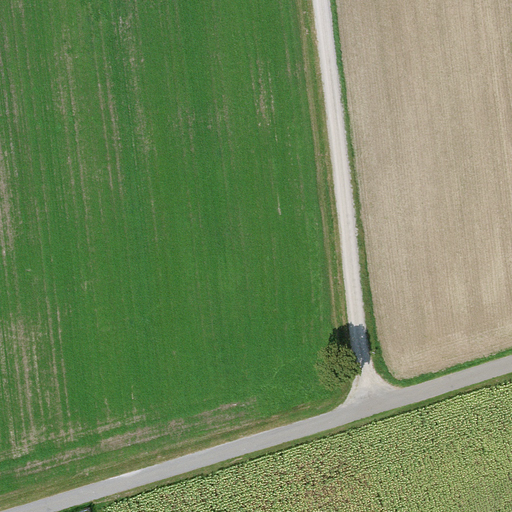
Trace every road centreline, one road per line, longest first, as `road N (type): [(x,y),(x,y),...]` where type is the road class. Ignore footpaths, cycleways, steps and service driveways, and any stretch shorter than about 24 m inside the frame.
road 1 (residential): [(511,367),(45,511)]
road 2 (track): [(322,0),(362,361),(377,409)]
